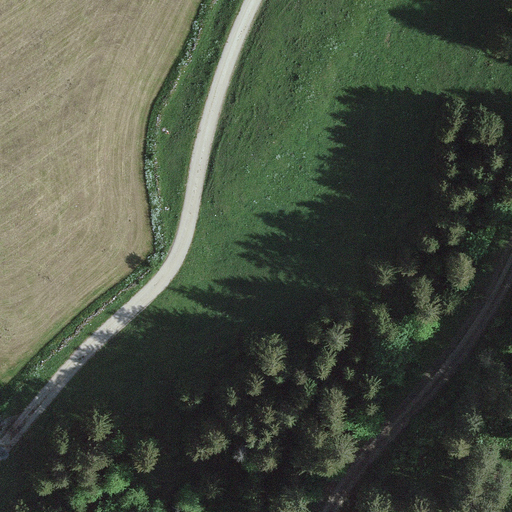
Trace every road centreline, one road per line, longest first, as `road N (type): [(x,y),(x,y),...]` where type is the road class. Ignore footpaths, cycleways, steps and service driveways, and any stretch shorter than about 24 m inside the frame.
road 1 (unclassified): [(0,453),(60,379),(170,269),(216,93),(254,0)]
road 2 (unknown): [(331,511),(367,454),(449,365),(511,262)]
